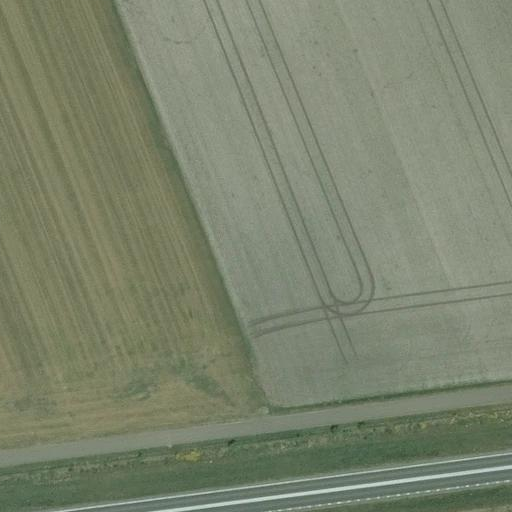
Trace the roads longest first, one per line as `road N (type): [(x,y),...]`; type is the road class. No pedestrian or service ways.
road 1 (unclassified): [(511,393),(0,460)]
road 2 (trunk): [(161,511),(511,466)]
